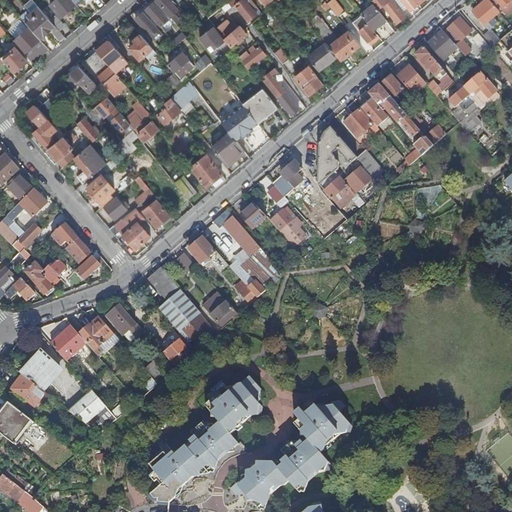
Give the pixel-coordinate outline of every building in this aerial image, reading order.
[(62,19),(76,6),(70,0),(56,0),(51,5),(62,19)] [(155,0),(176,25),(180,21),(175,15),(178,12),(176,9),(178,7),(172,0),(155,0)] [(187,7),(181,0),(172,0),(178,7),(182,12),(187,7)] [(233,7),(236,5),(250,23),(258,16),(254,11),(256,9),(261,16),(263,14),(251,0),(232,0),(230,2),(233,7)] [(301,10),(292,0),(280,0),(306,32),(311,27),(299,11),(301,10)] [(327,4),(324,0),(315,0),(318,11),(308,19),(327,44),(330,48),(339,41),(329,29),(333,25),(324,13),(330,8),(327,4)] [(333,0),(332,0),(327,4),(330,8),(339,18),(344,14),(333,0)] [(406,18),(392,0),(376,0),(373,2),(379,10),(384,7),(398,24),(406,18)] [(401,0),(412,13),(419,7),(413,0),(401,0)] [(490,31),(484,36),(494,47),(501,41),(491,30),(494,28),(493,27),(498,23),(494,18),(500,14),(488,0),(482,0),(480,2),(482,5),(473,13),(490,31)] [(511,4),(511,3),(511,1),(511,0),(494,0),(506,13),(511,8),(511,4)] [(233,7),(230,2),(224,7),(228,11),(233,7)] [(27,11),(32,15),(35,12),(39,16),(42,12),(35,4),(27,11)] [(154,4),(146,11),(165,33),(173,26),(154,4)] [(374,5),(361,15),(362,17),(374,31),(387,21),(374,5)] [(339,18),(330,8),(324,13),(333,25),(340,20),(339,18)] [(139,9),(131,15),(135,20),(136,19),(150,37),(158,30),(156,28),(158,27),(151,19),(150,21),(143,13),(142,14),(139,9)] [(274,21),(267,11),(263,14),(271,24),(274,21)] [(60,42),(65,38),(60,33),(45,16),(42,12),(39,16),(35,12),(32,15),(48,34),(53,30),(55,31),(52,33),(60,42)] [(45,16),(60,33),(66,27),(53,13),(49,12),(45,16)] [(44,38),(48,34),(32,15),(28,18),(31,22),(27,26),(40,40),(42,43),(46,40),(44,38)] [(371,46),(380,39),(374,31),(362,17),(353,24),(371,46)] [(230,19),(216,30),(222,36),(222,37),(236,26),(230,19)] [(461,20),(445,34),(458,49),(465,57),(471,52),(463,41),(473,32),(461,20)] [(237,25),(236,26),(222,37),(225,41),(225,40),(239,28),(237,25)] [(239,28),(225,40),(232,47),(237,43),(239,45),(244,41),(242,39),(247,34),(240,27),(239,28)] [(32,64),(48,49),(42,43),(40,40),(39,42),(28,29),(15,41),(26,53),(24,55),(32,64)] [(222,37),(222,36),(221,37),(214,29),(200,40),(212,54),(220,48),(227,57),(233,51),(225,41),(222,37)] [(162,35),(158,30),(150,37),(154,41),(162,35)] [(361,47),(350,32),(339,41),(330,48),(338,58),(341,62),(361,47)] [(445,34),(444,32),(429,45),(443,62),(458,49),(445,34)] [(187,38),(183,33),(172,42),(176,47),(187,38)] [(492,50),(479,35),(473,39),(486,55),(492,50)] [(154,50),(142,36),(135,42),(137,45),(131,50),(141,61),(154,50)] [(110,42),(98,53),(111,68),(114,71),(117,74),(129,64),(110,42)] [(246,52),(239,59),(242,63),(243,62),(249,70),(254,65),(256,67),(260,64),(259,62),(266,56),(260,49),(250,56),(249,55),(259,45),(258,43),(246,52)] [(338,58),(330,48),(327,44),(309,59),(319,72),(338,58)] [(241,46),(234,52),(239,59),(246,52),(241,46)] [(4,63),(15,75),(28,63),(15,48),(11,51),(13,54),(4,62),(4,63)] [(448,75),(439,65),(438,66),(424,49),(416,56),(431,73),(432,72),(442,83),(445,80),(444,78),(448,75)] [(274,55),(282,65),(288,61),(279,50),(274,55)] [(98,53),(97,53),(84,64),(97,79),(99,78),(111,68),(98,53)] [(195,67),(183,53),(169,65),(181,79),(195,67)] [(201,72),(207,67),(201,59),(195,65),(201,72)] [(426,84),(410,66),(397,78),(413,96),(426,84)] [(309,97),(324,85),(310,67),(295,79),(309,97)] [(97,87),(80,68),(67,80),(75,90),(80,86),(78,84),(80,82),(90,94),(95,89),(97,87)] [(127,87),(114,71),(111,68),(99,78),(112,92),(117,97),(127,87)] [(278,82),(283,78),(275,69),(263,79),(278,98),(286,92),(278,82)] [(481,74),(463,89),(470,97),(479,88),(489,99),(498,91),(489,80),(487,81),(481,74)] [(165,80),(174,88),(179,82),(170,75),(165,80)] [(392,77),(381,86),(395,103),(397,101),(395,98),(403,91),(392,77)] [(454,82),(451,78),(439,88),(434,82),(428,87),(437,97),(454,82)] [(54,98),(62,107),(75,95),(64,82),(50,94),(54,98)] [(372,94),(370,96),(373,99),(383,111),(387,111),(399,124),(400,123),(414,138),(416,136),(417,137),(419,136),(418,134),(420,132),(416,126),(406,115),(402,111),(395,103),(381,86),(378,82),(369,90),(372,94)] [(172,98),(181,109),(199,94),(189,83),(185,86),(172,98)] [(97,87),(95,89),(105,100),(107,98),(97,87)] [(470,97),(475,103),(479,107),(489,99),(479,88),(470,97)] [(470,97),(463,89),(449,101),(456,109),(456,108),(458,110),(460,108),(464,112),(475,103),(470,97)] [(259,124),(278,109),(263,90),(244,105),(259,124)] [(292,116),(299,110),(286,92),(278,98),(292,116)] [(62,107),(54,98),(40,110),(49,121),(34,134),(49,151),(56,145),(50,137),(58,131),(53,125),(67,113),(62,107)] [(123,133),(132,125),(128,121),(126,120),(115,106),(111,108),(108,105),(111,102),(108,98),(107,98),(105,100),(93,110),(91,108),(91,109),(91,110),(91,111),(92,112),(92,113),(93,114),(94,115),(96,115),(97,116),(99,115),(100,115),(100,114),(102,113),(121,135),(123,133)] [(166,125),(182,112),(172,99),(166,104),(169,108),(166,112),(164,110),(160,113),(162,114),(159,116),(166,125)] [(373,99),(361,109),(375,124),(375,125),(387,115),(383,111),(373,99)] [(135,130),(150,117),(152,116),(139,102),(133,107),(137,111),(140,115),(139,116),(137,114),(128,121),(132,125),(135,130)] [(231,135),(236,141),(242,137),(243,139),(252,131),(250,128),(257,122),(244,106),(222,123),(231,135)] [(48,121),(36,107),(29,113),(41,127),(48,121)] [(375,125),(375,124),(373,126),(360,110),(345,123),(358,138),(371,128),(375,133),(379,130),(378,128),(375,125)] [(140,115),(137,111),(126,120),(128,121),(137,114),(139,116),(140,115)] [(420,123),(409,111),(406,115),(416,126),(420,123)] [(453,115),(461,124),(466,119),(459,111),(453,115)] [(466,119),(461,124),(469,134),(482,123),(472,113),(466,119)] [(387,115),(375,125),(378,128),(389,118),(387,115)] [(85,120),(78,126),(93,143),(105,134),(102,131),(100,132),(96,127),(93,129),(85,120)] [(146,141),(160,130),(154,122),(150,125),(148,123),(146,125),(148,127),(140,134),(146,141)] [(245,141),(261,128),(257,122),(250,128),(252,131),(243,139),(245,141)] [(127,137),(135,130),(132,125),(123,133),(126,137),(127,137)] [(427,136),(435,145),(439,142),(446,136),(438,127),(427,136)] [(164,134),(192,169),(208,188),(223,175),(208,155),(195,166),(187,156),(192,153),(172,128),(164,134)] [(357,159),(331,128),(325,134),(320,145),(318,184),(340,209),(351,200),(357,206),(358,205),(360,207),(363,205),(355,196),(372,182),(361,169),(344,183),(335,173),(339,170),(339,162),(333,155),(338,151),(350,165),(351,164),(357,159)] [(227,166),(244,152),(236,141),(231,135),(214,149),(227,166)] [(121,153),(125,158),(137,149),(127,137),(126,137),(116,147),(121,153)] [(64,168),(75,159),(70,153),(74,149),(64,138),(56,145),(49,151),(64,168)] [(417,150),(422,156),(433,147),(425,138),(414,147),(417,150)] [(79,177),(85,184),(107,165),(91,146),(75,159),(86,171),(79,177)] [(407,162),(411,166),(418,160),(422,156),(417,150),(406,160),(407,162)] [(112,170),(125,158),(121,153),(107,165),(112,170)] [(367,153),(359,161),(360,163),(368,172),(374,179),(383,172),(367,153)] [(7,156),(0,162),(0,177),(6,183),(20,171),(7,156)] [(359,161),(357,159),(351,164),(354,168),(360,163),(359,161)] [(282,176),(273,184),(279,191),(280,193),(284,198),(299,185),(295,180),(297,178),(295,176),(302,170),(295,162),(281,174),(282,176)] [(397,170),(402,175),(410,168),(411,166),(407,162),(397,170)] [(375,179),(380,186),(386,181),(380,175),(375,179)] [(21,200),(33,188),(20,176),(8,188),(21,200)] [(111,194),(116,190),(104,176),(90,189),(104,205),(113,197),(111,194)] [(176,184),(189,199),(197,193),(185,178),(176,184)] [(273,184),(271,182),(270,182),(264,187),(264,189),(273,199),(280,193),(279,191),(273,184)] [(140,206),(154,194),(150,189),(136,201),(140,206)] [(0,233),(13,246),(18,241),(19,240),(8,228),(26,210),(34,218),(48,204),(34,190),(0,224),(0,233)] [(128,210),(118,198),(105,208),(114,218),(116,217),(118,219),(128,210)] [(158,229),(171,218),(157,201),(144,213),(158,229)] [(267,218),(256,204),(242,216),(253,230),(267,218)] [(140,225),(145,220),(136,209),(123,220),(144,244),(151,238),(140,225)] [(262,249),(229,211),(218,220),(223,226),(225,226),(252,258),(262,249)] [(29,216),(18,225),(22,230),(33,220),(29,216)] [(425,224),(416,219),(408,226),(413,236),(423,233),(425,224)] [(111,230),(116,237),(120,233),(136,251),(144,244),(123,220),(111,230)] [(282,235),(292,247),(295,245),(296,246),(306,237),(293,222),(283,231),(285,233),(282,235)] [(66,225),(65,223),(58,230),(59,232),(66,225)] [(59,232),(58,230),(52,236),(62,247),(67,241),(71,245),(77,238),(66,225),(59,232)] [(42,233),(35,226),(19,243),(18,241),(13,246),(19,252),(24,247),(27,249),(42,233)] [(91,254),(77,238),(71,245),(73,248),(68,252),(79,265),(91,254)] [(217,252),(205,238),(191,251),(202,265),(217,252)] [(265,293),(285,276),(262,249),(252,258),(242,267),(258,286),(259,285),(263,291),(265,293)] [(25,251),(22,255),(28,261),(32,257),(25,251)] [(22,255),(20,253),(13,260),(20,268),(25,264),(28,261),(22,255)] [(196,267),(186,255),(179,260),(190,272),(196,267)] [(69,265),(60,256),(58,259),(59,261),(54,267),(52,265),(50,267),(43,274),(53,283),(52,284),(54,286),(57,283),(55,281),(67,268),(69,265)] [(45,262),(46,263),(50,267),(52,265),(54,262),(50,257),(45,262)] [(114,272),(101,257),(96,261),(95,259),(80,273),(78,271),(77,273),(85,281),(101,267),(109,276),(114,272)] [(18,271),(26,279),(30,276),(46,295),(54,288),(42,275),(43,274),(50,267),(46,263),(41,268),(37,264),(30,269),(25,264),(20,268),(18,271)] [(168,303),(160,310),(186,340),(197,331),(207,343),(217,334),(162,268),(149,280),(168,303)] [(0,300),(4,296),(6,295),(4,293),(14,283),(10,279),(14,275),(7,269),(0,275),(0,300)] [(6,295),(4,296),(9,301),(20,291),(29,301),(36,295),(23,280),(16,287),(15,286),(6,295)] [(256,297),(251,292),(243,282),(236,288),(248,303),(256,297)] [(259,285),(258,286),(251,292),(256,297),(263,291),(259,285)] [(233,318),(234,319),(239,316),(234,310),(233,311),(220,295),(204,308),(221,328),(233,318)] [(141,330),(120,306),(108,317),(126,337),(130,333),(134,337),(141,330)] [(80,335),(87,344),(95,352),(100,347),(104,352),(106,354),(121,341),(100,317),(80,335)] [(73,327),(52,345),(66,362),(87,344),(80,335),(73,327)] [(165,354),(178,368),(184,363),(182,361),(186,357),(184,355),(189,351),(181,341),(165,354)] [(99,357),(104,352),(100,347),(95,352),(99,357)] [(43,355),(23,376),(42,391),(61,372),(43,355)] [(159,385),(170,375),(156,360),(146,369),(146,370),(159,385)] [(151,392),(159,385),(146,370),(138,377),(151,392)] [(42,391),(23,376),(12,390),(13,391),(10,395),(22,404),(25,400),(34,407),(45,393),(42,391)] [(236,453),(236,451),(236,449),(240,445),(233,436),(237,432),(238,430),(253,418),(263,416),(264,409),(255,399),(263,392),(252,379),(244,386),(236,388),(231,392),(224,383),(213,393),(216,395),(210,400),(212,403),(208,407),(215,415),(214,419),(218,419),(222,424),(217,428),(214,425),(209,429),(204,424),(193,433),(197,438),(192,443),(196,447),(190,451),(188,448),(177,457),(175,454),(170,459),(166,454),(151,466),(156,472),(151,476),(157,484),(159,482),(163,487),(151,497),(155,502),(161,503),(161,505),(171,506),(172,504),(178,499),(177,497),(184,491),(185,487),(196,478),(201,477),(201,474),(206,470),(209,472),(214,468),(217,469),(219,463),(230,455),(236,453)] [(70,412),(100,435),(108,429),(117,421),(92,392),(70,412)] [(0,434),(19,449),(24,442),(20,438),(33,422),(9,403),(0,415),(0,434)] [(254,470),(254,471),(253,472),(248,475),(248,477),(244,479),(243,487),(234,494),(240,501),(248,497),(249,504),(253,504),(259,511),(264,506),(267,507),(270,498),(282,488),(285,487),(291,483),(299,493),(304,489),(308,490),(310,483),(320,474),(329,473),(331,467),(321,455),(324,452),(325,448),(340,435),(351,435),(353,429),(339,414),(345,409),(340,404),(323,406),(319,410),(312,408),(298,419),(300,422),(295,426),(310,443),(305,447),(302,444),(297,448),(293,444),(283,453),(288,459),(283,464),(286,468),(281,472),(275,465),(259,465),(259,468),(254,470)] [(0,488),(29,511),(37,501),(33,499),(30,496),(4,475),(0,480),(0,488)]
